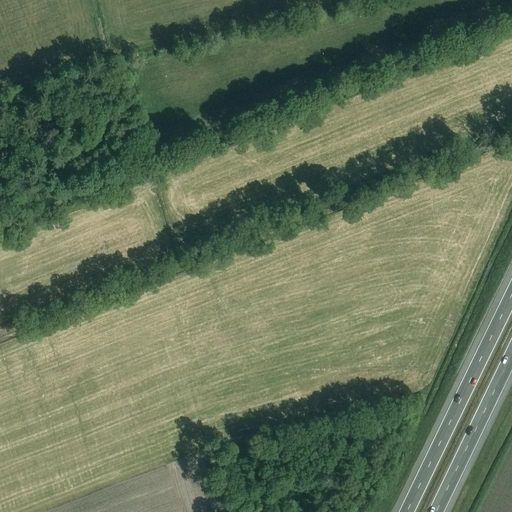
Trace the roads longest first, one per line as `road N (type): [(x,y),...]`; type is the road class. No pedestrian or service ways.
road 1 (track): [(0,228),(511,24)]
road 2 (motorway): [(511,297),(407,511)]
road 3 (motorway): [(437,511),(511,354)]
